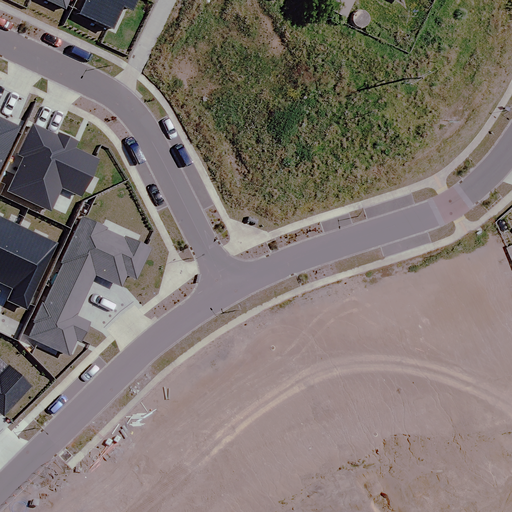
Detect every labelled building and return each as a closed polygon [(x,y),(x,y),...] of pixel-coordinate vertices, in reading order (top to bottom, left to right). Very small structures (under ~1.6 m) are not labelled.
[(83,0),(78,13),(109,27),(120,4),(129,9),(132,0),(83,0)] [(298,0),(298,1),(340,20),(349,0),(298,0)] [(345,21),(345,23),(346,24),(346,25),(347,27),(349,28),(351,29),(352,30),(354,31),(357,31),(359,31),(361,30),(363,29),(364,28),(366,26),(367,25),(368,23),(368,21),(369,19),(368,17),(368,15),(367,13),(366,11),(364,10),(363,8),(361,7),(359,7),(357,7),(354,7),(352,8),(350,8),(349,10),(347,11),(346,13),(345,15),(345,17),(344,19),(345,21)] [(0,160),(16,125),(0,117),(0,160)] [(22,157),(7,191),(49,210),(59,186),(79,195),(96,158),(72,147),(75,140),(57,131),(55,134),(31,123),(17,154),(22,157)] [(105,226),(80,215),(59,262),(61,262),(52,281),(84,296),(94,274),(119,286),(125,274),(134,278),(149,246),(124,235),(122,238),(104,229),(105,226)] [(0,264),(18,225),(0,216),(0,264)] [(18,225),(0,264),(0,281),(12,287),(6,300),(25,308),(55,242),(18,225)] [(84,296),(52,281),(42,303),(41,302),(32,321),(33,322),(27,335),(68,354),(75,338),(79,340),(87,322),(74,316),(84,296)] [(0,414),(0,415),(29,385),(0,357),(0,414)]
